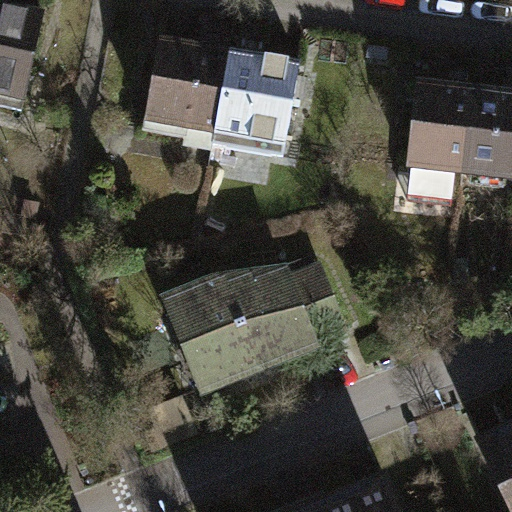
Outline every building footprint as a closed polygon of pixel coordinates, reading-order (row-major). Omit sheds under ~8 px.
[(0,105),(21,110),(43,15),(0,5),(0,105)] [(227,53),(157,41),(142,130),(183,137),(185,125),(214,130),(227,53)] [(296,65),(227,53),(214,130),(241,134),(239,148),(281,155),(296,65)] [(459,207),(463,171),(473,89),(419,83),(405,201),(459,207)] [(463,171),(511,177),(511,93),(473,89),(463,171)] [(167,302),(202,389),(316,345),(313,337),(341,326),(318,268),(289,279),(287,274),(211,285),(167,302)] [(511,511),(511,427),(478,444),(511,511)] [(399,511),(385,475),(300,509),(301,511),(399,511)]
